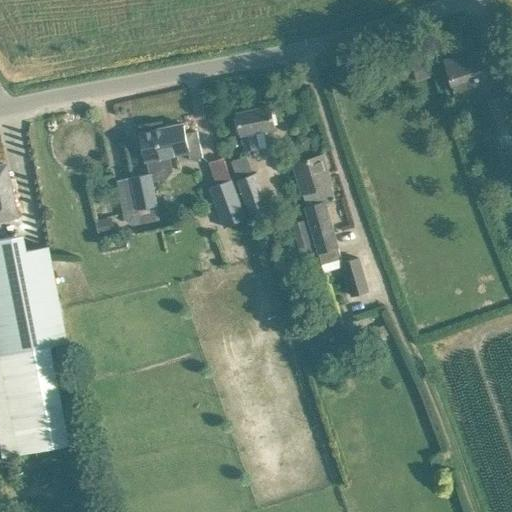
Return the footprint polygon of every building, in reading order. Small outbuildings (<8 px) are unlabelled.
[(494,45),(446,60),(456,94),(504,79),(494,45)] [(425,62),(412,67),(417,81),(430,76),(425,62)] [(493,98),(486,100),(498,135),(500,134),(511,130),(511,91),(508,93),(506,94),(503,86),(490,90),(493,98)] [(237,112),(245,150),(268,146),(264,130),(275,128),(271,105),(237,112)] [(190,160),(203,157),(198,131),(186,133),(184,123),(140,132),(146,160),(147,160),(150,173),(120,179),(128,221),(132,224),(160,219),(152,180),(162,176),(167,171),(170,162),(170,155),(189,151),(190,160)] [(298,134),(295,146),(308,150),(311,137),(298,134)] [(335,199),(323,154),(294,163),(300,182),(307,206),(306,207),(325,271),(343,265),(352,296),(371,291),(360,257),(343,262),(325,202),(335,199)] [(224,156),(208,161),(217,184),(209,187),(224,226),(247,218),(224,156)] [(0,219),(16,216),(5,164),(0,165),(0,219)] [(272,209),(258,171),(236,178),(251,216),(272,209)] [(106,217),(95,220),(99,234),(100,236),(110,233),(106,217)] [(304,265),(317,262),(305,218),(293,223),(304,265)] [(242,225),(247,253),(258,252),(254,223),(242,225)] [(23,235),(9,238),(0,239),(0,453),(1,457),(69,443),(49,346),(67,342),(47,244),(26,249),(23,235)] [(345,326),(332,331),(337,345),(350,340),(345,326)]
